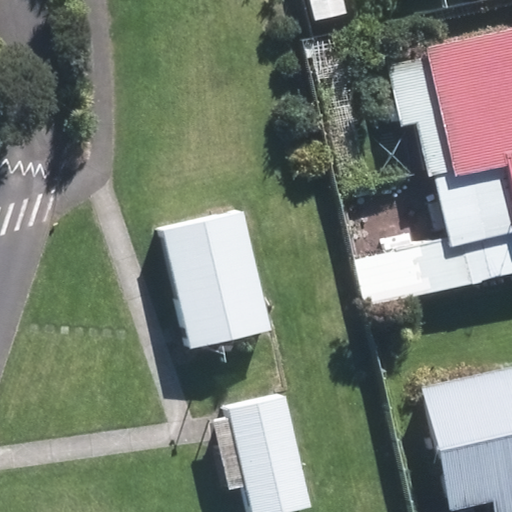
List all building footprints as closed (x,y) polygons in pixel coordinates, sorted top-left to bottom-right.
[(330,6),(328,0),(299,0),(302,11),(330,6)] [(390,241),(401,287),(476,270),(511,261),(511,14),(414,37),(416,47),(379,55),(393,116),(406,112),(418,166),(426,164),(441,228),(390,241)] [(246,200),(167,222),(199,340),(279,318),(246,200)] [(511,511),(511,354),(412,379),(441,502),(484,491),(488,511),(511,511)] [(321,491),(289,385),(225,404),(257,510),(321,491)] [(463,511),(460,499),(421,508),(421,511),(463,511)]
